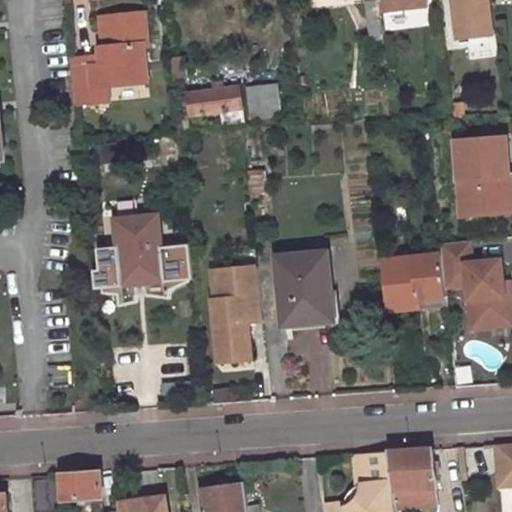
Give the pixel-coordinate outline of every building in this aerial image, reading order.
[(374,0),(362,0),(367,38),(379,36),(374,0)] [(379,0),(382,15),(406,12),(406,8),(408,5),(424,4),(423,0),(379,0)] [(450,0),(457,42),(465,42),(458,0),(450,0)] [(458,0),(465,42),(486,39),(481,0),(458,0)] [(383,23),(426,18),(424,4),(408,5),(406,8),(406,12),(382,15),(383,23)] [(101,92),(147,87),(143,50),(147,49),(143,18),(102,22),(104,52),(99,52),(101,69),(92,70),(91,62),(70,63),(75,109),(102,107),(101,92)] [(184,83),(181,61),(169,63),(172,85),(184,83)] [(221,80),(210,82),(212,93),(222,91),(221,80)] [(276,82),(245,84),(247,118),(278,117),(276,82)] [(212,93),(195,95),(199,118),(220,115),(222,126),(243,123),(237,88),(222,91),(212,93)] [(185,120),(184,108),(174,109),(176,120),(185,120)] [(225,128),(217,129),(217,137),(226,136),(225,128)] [(509,147),(458,150),(462,222),(503,220),(501,183),(511,182),(509,147)] [(263,191),(261,176),(246,177),(248,194),(263,191)] [(501,183),(503,220),(511,219),(511,182),(501,183)] [(158,219),(116,223),(122,290),(165,286),(158,219)] [(476,315),(478,335),(511,332),(509,301),(503,302),(502,288),(501,266),(471,267),(470,246),(439,249),(440,259),(444,293),(465,291),(466,305),(476,315)] [(329,256),(277,261),(284,329),(311,326),(311,320),(336,317),(329,256)] [(444,293),(440,259),(382,265),(387,315),(419,312),(419,304),(445,301),(444,293)] [(256,268),(211,273),(214,302),(211,302),(217,364),(249,361),(246,325),(261,323),(256,268)] [(419,312),(446,310),(445,301),(419,304),(419,312)] [(466,305),(468,335),(478,335),(476,315),(466,305)] [(490,447),(470,449),(472,473),(491,472),(490,447)] [(511,448),(497,450),(500,491),(511,490),(511,448)] [(435,493),(430,455),(388,457),(388,458),(393,495),(435,493)] [(360,497),(349,511),(394,511),(393,495),(388,458),(386,458),(357,460),(360,497)] [(350,460),(353,495),(347,506),(323,509),(322,511),(349,511),(360,497),(357,460),(350,460)] [(59,505),(98,502),(97,478),(57,481),(57,485),(59,505)] [(31,487),(33,511),(59,511),(59,505),(57,485),(31,487)] [(246,511),(243,489),(200,494),(202,511),(246,511)] [(394,511),(407,511),(437,509),(435,493),(393,495),(394,511)]
